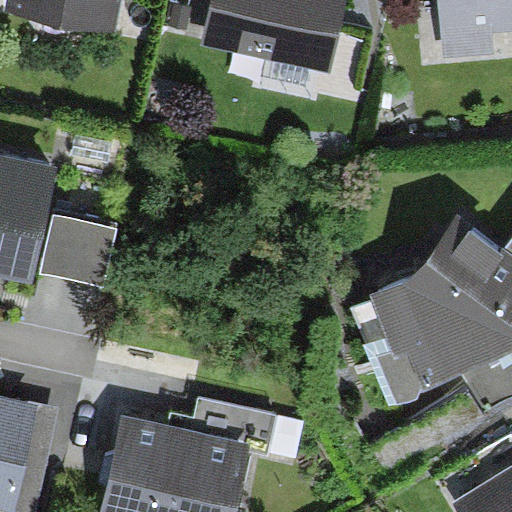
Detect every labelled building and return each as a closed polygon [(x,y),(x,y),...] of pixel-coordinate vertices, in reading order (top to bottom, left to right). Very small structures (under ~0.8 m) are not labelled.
[(115,31),(121,0),(6,0),(5,9),(115,31)] [(349,0),(212,0),(203,43),(334,71),(349,0)] [(511,0),(444,0),(449,56),(496,52),(494,28),(511,26),(511,0)] [(0,267),(35,276),(37,267),(52,203),(62,162),(0,147),(0,267)] [(52,203),(37,267),(106,283),(121,219),(52,203)] [(511,241),(511,242),(463,207),(414,270),(369,285),(391,396),(425,378),(432,400),(366,439),(387,478),(511,400),(511,241)] [(54,400),(0,388),(0,501),(31,508),(54,400)] [(262,433),(270,408),(219,392),(211,417),(262,433)] [(239,511),(248,439),(123,412),(100,511),(239,511)] [(511,511),(511,467),(459,497),(467,511),(511,511)]
